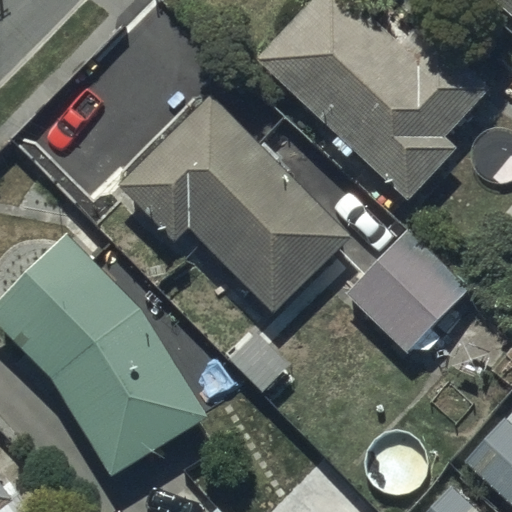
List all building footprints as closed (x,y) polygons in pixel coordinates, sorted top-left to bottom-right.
[(334,0),(329,0),(256,75),(404,219),(459,162),(447,151),(490,106),(438,55),(415,78),(334,0)] [(511,0),(474,0),(511,30),(511,0)] [(355,253),(212,110),(121,201),(175,256),(188,243),(276,331),(355,253)] [(418,239),(348,305),(408,368),(418,359),(423,364),(441,347),(436,342),(478,302),(418,239)] [(210,433),(140,324),(70,252),(0,320),(0,343),(49,394),(111,495),(143,476),(158,501),(209,470),(193,443),(210,433)] [(511,511),(511,434),(502,426),(462,469),(508,511),(511,511)] [(3,500),(0,496),(0,511),(29,511),(14,491),(3,500)] [(466,511),(445,493),(427,511),(466,511)]
